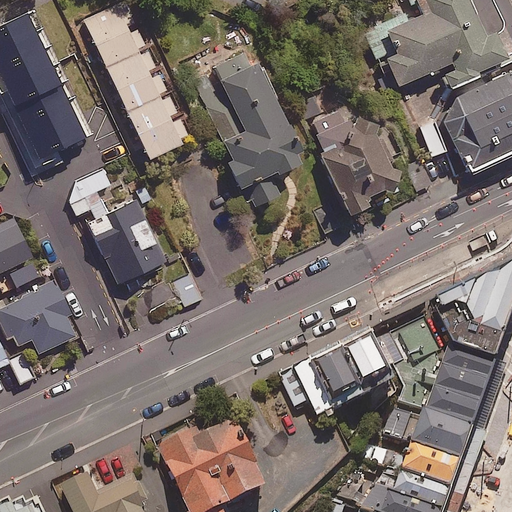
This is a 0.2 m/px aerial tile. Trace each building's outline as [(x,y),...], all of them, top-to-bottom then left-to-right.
[(107,106),(97,85),(83,91),(72,69),(63,73),(46,36),(65,28),(52,0),(20,15),(30,36),(4,48),(19,79),(3,86),(14,110),(28,103),(37,122),(74,105),(78,114),(72,117),(79,131),(84,129),(101,166),(125,155),(103,108),(107,106)] [(407,0),(410,4),(416,1),(421,14),(409,20),(406,13),(363,31),(375,58),(384,54),(398,85),(437,68),(447,88),(476,75),(475,71),(504,58),(493,32),(483,36),(474,15),(476,14),(469,0),(407,0)] [(104,66),(136,51),(134,47),(143,43),(135,27),(127,31),(124,25),(133,21),(123,1),(83,20),(104,66)] [(0,68),(9,65),(0,44),(0,85),(6,83),(0,70),(0,68)] [(136,51),(104,66),(125,112),(157,97),(155,93),(164,89),(157,75),(150,78),(147,70),(154,67),(146,50),(137,54),(136,51)] [(248,67),(242,53),(193,75),(232,162),(229,163),(249,208),(278,195),(270,176),(300,162),(257,63),(248,67)] [(511,72),(456,97),(444,124),(468,174),(511,154),(511,72)] [(395,185),(357,97),(338,105),(331,88),(299,102),(347,214),(369,205),(365,197),(395,185)] [(177,138),(185,134),(179,120),(170,124),(166,115),(174,111),(167,96),(159,100),(157,97),(125,112),(147,158),(179,143),(177,138)] [(419,162),(402,170),(414,196),(431,187),(419,162)] [(102,171),(72,184),(68,204),(73,216),(90,208),(95,219),(86,223),(114,284),(164,261),(136,199),(105,213),(95,191),(108,184),(102,171)] [(339,226),(329,205),(315,212),(325,233),(339,226)] [(0,231),(0,271),(30,257),(15,225),(0,231)] [(506,335),(511,318),(511,263),(433,298),(438,311),(506,335)] [(201,299),(191,275),(175,282),(186,305),(201,299)] [(69,313),(54,282),(0,309),(0,322),(12,348),(30,339),(38,354),(74,335),(64,316),(69,313)] [(378,325),(299,363),(325,417),(405,378),(378,325)] [(495,360),(456,343),(432,408),(437,410),(471,426),(495,360)] [(33,377),(23,354),(9,361),(19,383),(33,377)] [(215,511),(276,483),(238,406),(161,444),(194,511),(215,511)] [(459,460),(471,426),(437,410),(425,442),(459,460)] [(450,487),(459,460),(425,442),(419,439),(409,467),(413,468),(450,487)] [(76,511),(149,511),(146,505),(160,498),(145,468),(108,486),(97,465),(62,483),(76,511)] [(443,506),(450,487),(413,468),(405,489),(443,506)] [(440,511),(443,506),(405,489),(397,487),(388,511),(440,511)] [(0,511),(44,511),(34,491),(0,507),(0,511)] [(344,511),(348,505),(334,496),(324,511),(317,508),(314,511),(344,511)]
